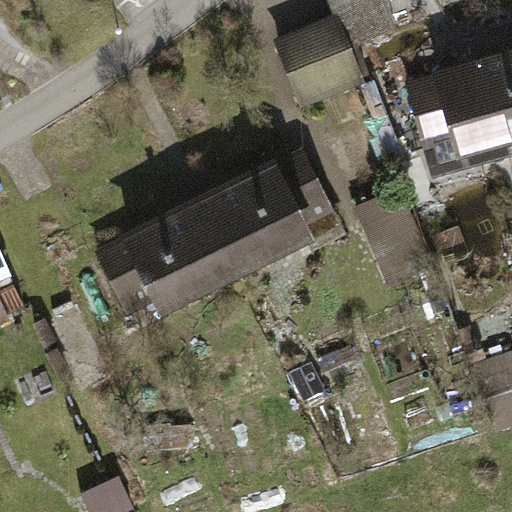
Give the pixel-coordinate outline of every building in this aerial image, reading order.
[(399,60),(372,0),(353,0),(329,11),(345,47),(358,78),(399,60)] [(345,47),(282,74),(309,137),(372,110),(358,78),(345,47)] [(501,185),(511,181),(511,85),(414,117),(444,211),(503,193),(501,185)] [(201,219),(252,316),(325,278),(312,253),(344,237),(310,173),(228,216),(223,207),(201,219)] [(176,356),(252,316),(201,219),(179,230),(184,239),(96,286),(130,351),(164,333),(176,356)] [(511,416),(511,377),(473,390),(485,425),(511,416)]
